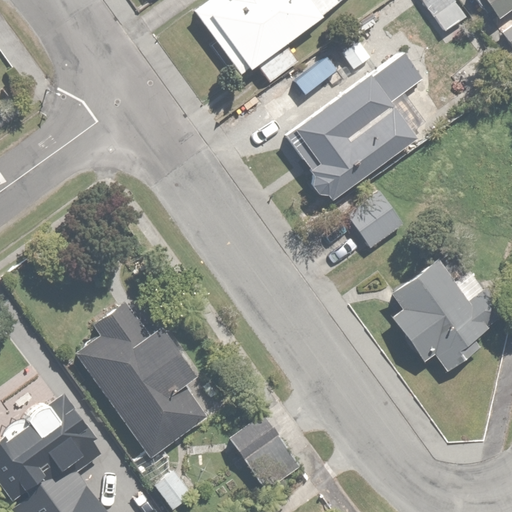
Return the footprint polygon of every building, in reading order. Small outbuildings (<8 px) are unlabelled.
[(284,39),(332,0),(222,0),(206,14),(249,66),(254,62),(270,81),(299,57),(284,39)] [(467,12),(458,0),(448,0),(430,14),(442,30),(467,12)] [(511,0),(487,0),(497,12),(511,0)] [(511,47),(494,62),(511,83),(511,47)] [(369,77),(364,71),(281,134),(310,172),(310,173),(309,174),(309,175),(308,176),(308,177),(308,178),(308,179),(308,180),(308,181),(308,182),(308,183),(308,184),(309,185),(309,186),(309,187),(310,188),(311,188),(311,189),(312,190),(313,191),(314,192),(315,192),(316,193),(317,193),(318,193),(319,194),(320,194),(321,194),(322,194),(323,194),(324,194),(325,194),(328,197),(410,131),(390,106),(423,79),(400,52),(369,77)] [(399,221),(373,189),(345,212),(370,244),(399,221)] [(472,308),(432,259),(390,293),(400,305),(386,317),(423,361),(430,355),(437,364),(479,330),(465,314),(472,308)] [(95,331),(71,349),(149,455),(204,414),(179,380),(190,371),(155,323),(147,329),(121,294),(87,320),(95,331)] [(0,428),(0,484),(20,511),(106,511),(73,468),(98,449),(70,411),(57,421),(40,399),(0,428)] [(293,459),(260,414),(226,439),(260,483),(293,459)] [(166,470),(151,483),(171,505),(186,492),(166,470)]
